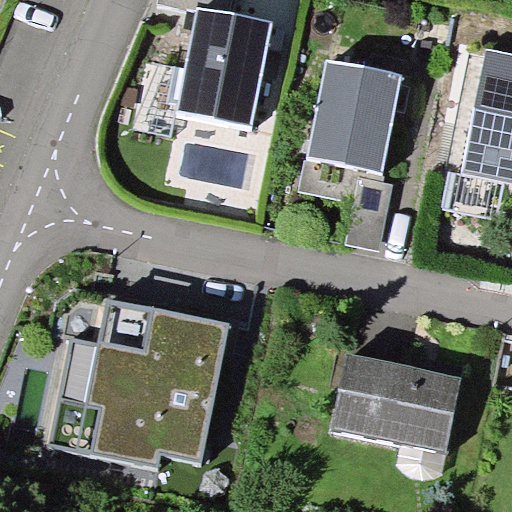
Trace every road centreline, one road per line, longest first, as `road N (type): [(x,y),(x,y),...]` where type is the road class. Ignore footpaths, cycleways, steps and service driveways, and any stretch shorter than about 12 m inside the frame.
road 1 (residential): [(21,205),(511,305)]
road 2 (residential): [(21,205),(102,0)]
